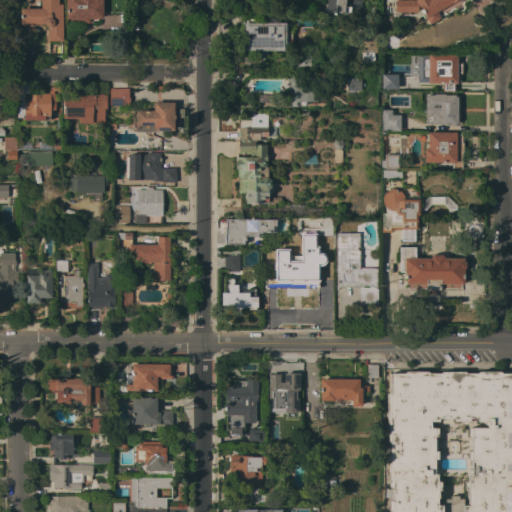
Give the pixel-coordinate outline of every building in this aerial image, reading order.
[(46,28),(46,27),(43,24),(20,24),(20,8),(40,8),(40,0),(58,0),(58,4),(62,4),(62,41),(60,41),(60,43),(49,43),(49,41),(46,41),(46,28)] [(102,0),(102,19),(89,19),(89,23),(65,23),(65,0),(102,0)] [(349,0),(348,16),(341,15),(341,13),(336,13),(336,15),(332,14),(332,12),(323,11),(324,2),(326,2),(326,1),(324,1),(324,0),(349,0)] [(456,0),(436,12),(440,18),(429,24),(422,12),(422,13),(420,10),(419,6),(418,7),(417,6),(417,12),(413,12),(413,13),(413,14),(410,14),(409,13),(409,12),(394,12),(394,0),(456,0)] [(243,23),(245,23),(245,20),(261,20),(261,23),(285,23),(285,31),(291,31),(291,42),(285,42),(285,51),(266,51),(266,56),(254,56),(254,51),(242,50),(243,23)] [(372,53),(373,63),(358,64),(356,37),(380,36),(381,36),(382,52),(380,52),(372,53)] [(427,65),(418,65),(418,55),(427,55),(427,54),(456,54),(456,63),(462,63),(462,74),(456,74),(456,84),(454,84),(454,92),(442,92),(442,83),(427,83),(427,65)] [(289,97),(287,96),(287,92),(289,91),(289,82),(286,82),(286,77),(307,76),(307,92),(315,92),(315,101),(304,102),(305,106),(290,107),(289,97)] [(345,90),(345,77),(359,77),(359,90),(346,90),(345,90)] [(397,89),(385,88),(385,78),(397,78),(397,89)] [(48,86),(59,86),(60,90),(53,90),(53,93),(54,93),(54,110),(51,110),(51,112),(49,112),(49,120),(44,120),(23,120),(23,118),(21,118),(21,115),(17,115),(16,88),(17,88),(17,84),(30,83),(30,94),(48,93),(48,88),(48,86)] [(128,89),(128,98),(129,98),(129,102),(128,102),(128,105),(109,105),(109,89),(128,89)] [(94,95),(94,94),(106,94),(106,109),(103,109),(103,123),(78,124),(78,119),(62,119),(62,100),(78,100),(78,95),(94,95)] [(424,95),(429,95),(429,94),(444,94),(444,95),(454,95),(454,96),(456,96),(456,123),(454,123),(454,124),(430,124),(425,124),(425,114),(424,114),(424,95)] [(272,97),(272,105),(264,105),(264,97),(272,97)] [(137,132),(137,126),(136,126),(136,111),(149,110),(149,103),(173,102),(173,114),(173,115),(174,116),(174,118),(173,119),(173,131),(155,131),(155,132),(137,132)] [(399,131),(381,130),(381,110),(391,110),(391,115),(399,115),(399,131)] [(250,120),(250,113),(266,113),(266,128),(275,128),(275,136),(259,136),(259,140),(237,140),(237,127),(239,127),(239,120),(250,120)] [(0,114),(12,114),(12,124),(0,124),(0,114)] [(462,170),(450,170),(450,163),(423,163),(423,148),(425,148),(425,146),(425,144),(426,143),(426,134),(427,134),(427,132),(443,132),(452,132),(452,133),(462,133),(462,170)] [(3,138),(15,138),(15,150),(3,150),(3,138)] [(238,141),(255,141),(255,144),(265,144),(265,154),(266,154),(266,161),(265,161),(265,167),(268,167),(268,177),(268,180),(268,187),(268,189),(267,189),(267,197),(280,197),(280,204),(277,204),(275,204),(271,204),(269,204),(244,204),(244,198),(244,194),(244,193),(237,193),(237,176),(236,176),(236,168),(235,168),(235,160),(236,160),(236,157),(249,157),(248,154),(238,154),(238,141)] [(28,166),(28,165),(20,165),(19,154),(27,154),(27,151),(51,151),(51,153),(51,165),(28,166)] [(146,154),(146,152),(160,152),(160,168),(175,168),(175,182),(160,182),(160,181),(152,181),(152,180),(138,180),(127,180),(127,177),(125,177),(125,157),(127,157),(127,154),(146,154)] [(383,167),(380,167),(380,160),(384,160),(384,154),(398,154),(398,169),(383,169),(383,167)] [(101,175),(101,174),(106,174),(106,185),(103,185),(103,193),(101,193),(100,200),(92,200),(92,196),(83,195),(83,193),(75,193),(75,191),(68,191),(68,177),(75,177),(75,175),(101,175)] [(0,185),(8,185),(8,198),(7,203),(0,202),(0,185)] [(161,216),(144,215),(144,224),(133,223),(133,213),(136,213),(136,201),(133,201),(133,191),(136,191),(136,189),(145,189),(145,188),(152,188),(152,189),(161,190),(161,216)] [(417,214),(416,214),(416,229),(391,230),(391,232),(381,232),(380,227),(381,227),(381,213),(385,213),(385,207),(382,203),(381,200),(382,198),(382,195),(384,193),(388,190),(393,189),(395,189),(398,190),(400,192),(402,194),(403,199),(407,199),(407,197),(417,197),(417,199),(417,214)] [(454,204),(448,210),(443,204),(430,204),(425,210),(420,205),(428,196),(446,196),(454,204)] [(288,207),(288,204),(301,204),(301,207),(336,207),(336,216),(287,216),(287,214),(241,214),(241,207),(288,207)] [(128,206),(128,209),(128,223),(127,223),(127,224),(115,223),(115,222),(114,222),(115,206),(128,206)] [(275,219),(275,232),(261,232),(261,234),(257,234),(257,237),(245,237),(245,241),(243,241),(243,244),(224,244),(224,231),(225,228),(225,219),(275,219)] [(117,239),(117,233),(130,233),(130,245),(156,245),(156,237),(169,237),(168,280),(152,280),(152,262),(149,262),(149,264),(142,264),(142,262),(134,262),(134,254),(122,254),(122,248),(117,248),(114,248),(114,239),(117,239)] [(359,233),(359,268),(376,268),(376,288),(376,304),(359,304),(359,287),(368,287),(368,286),(365,285),(361,284),(357,284),(352,284),(347,285),(342,286),(338,288),(338,289),(336,290),(336,289),(336,233),(359,233)] [(288,249),(288,261),(301,261),(301,234),(315,234),(316,246),(318,246),(318,253),(319,253),(321,253),(322,254),(323,255),(324,257),(325,258),(325,260),(324,262),(323,264),(321,265),(320,265),(318,265),(318,281),(274,281),(274,271),(273,271),(273,262),(274,262),(274,249),(288,249)] [(440,284),(440,290),(425,290),(425,284),(404,284),(404,273),(399,273),(398,247),(414,246),(414,258),(429,258),(431,256),(431,254),(444,254),(444,258),(464,257),(464,267),(463,269),(462,284),(440,284)] [(0,253),(14,253),(14,259),(15,259),(15,265),(14,265),(14,272),(17,272),(17,284),(12,284),(12,300),(5,300),(5,302),(0,302),(0,253)] [(238,253),(238,272),(230,272),(230,262),(224,262),(224,254),(229,254),(229,253),(238,253)] [(66,272),(55,272),(55,260),(66,260),(66,272)] [(97,263),(97,278),(104,278),(104,274),(114,274),(114,307),(98,307),(98,311),(86,311),(86,263),(97,263)] [(51,298),(38,298),(38,300),(39,300),(39,303),(25,303),(25,300),(26,300),(26,297),(25,297),(25,292),(26,292),(26,288),(25,288),(25,283),(26,283),(26,278),(25,278),(25,275),(31,275),(34,275),(37,275),(37,269),(50,269),(50,275),(51,275),(51,298)] [(70,308),(70,306),(63,306),(63,303),(62,303),(62,294),(63,294),(63,287),(65,287),(65,281),(64,281),(64,276),(72,276),(72,270),(81,270),(81,283),(82,283),(82,287),(81,287),(81,307),(80,307),(80,308),(70,308)] [(221,279),(235,279),(235,286),(257,286),(257,312),(244,312),(244,308),(230,308),(230,305),(221,304),(221,279)] [(117,306),(117,286),(131,286),(131,306),(117,306)] [(171,364),(171,379),(158,379),(158,391),(126,391),(126,392),(115,392),(115,382),(124,382),(124,374),(131,374),(131,364),(171,364)] [(377,378),(369,378),(369,382),(365,382),(366,364),(377,364),(377,378)] [(388,511),(388,501),(391,501),(391,487),(388,487),(388,471),(386,471),(386,456),(388,456),(388,449),(387,449),(387,447),(388,447),(388,442),(386,442),(386,393),(388,393),(388,373),(403,373),(404,372),(426,372),(428,373),(439,373),(440,372),(463,371),(465,373),(475,373),(477,372),(499,372),(500,373),(511,373),(511,511),(388,511)] [(55,378),(88,378),(88,387),(98,387),(98,403),(89,403),(89,404),(87,404),(87,405),(85,405),(85,404),(83,404),(83,405),(81,405),(81,404),(80,404),(80,400),(79,400),(79,401),(77,401),(77,400),(75,400),(75,401),(73,401),(73,400),(70,400),(70,402),(55,403),(55,393),(49,393),(49,389),(46,389),(46,380),(55,380),(55,378)] [(236,435),(231,436),(231,434),(229,435),(228,430),(225,430),(224,386),(230,385),(232,380),(256,379),(256,395),(257,395),(257,399),(260,399),(260,412),(256,412),(256,413),(255,413),(255,419),(256,419),(256,423),(256,425),(252,429),(246,429),(243,432),(239,432),(239,435),(236,435)] [(358,379),(358,387),(361,387),(361,386),(368,386),(368,393),(362,393),(362,404),(360,404),(360,406),(350,406),(350,400),(340,400),(340,398),(333,398),(333,401),(319,401),(319,392),(320,392),(320,388),(319,388),(319,379),(358,379)] [(264,401),(264,392),(284,392),(284,400),(286,400),(286,403),(291,403),(291,402),(294,402),(294,403),(299,403),(299,414),(290,414),(290,410),(286,410),(286,408),(277,408),(277,410),(277,412),(270,412),(270,410),(266,410),(266,403),(264,403),(264,401)] [(156,397),(156,410),(171,410),(171,424),(131,424),(131,413),(127,413),(127,405),(131,405),(131,397),(156,397)] [(88,419),(100,419),(100,429),(110,429),(110,433),(88,432),(88,419)] [(274,446),(274,427),(296,427),(296,442),(290,442),(290,446),(274,446)] [(71,439),(74,439),(74,446),(71,446),(72,454),(67,455),(67,457),(53,458),(52,449),(48,449),(48,442),(49,442),(49,436),(51,436),(50,434),(71,433),(71,439)] [(126,448),(112,448),(112,435),(125,435),(126,448)] [(164,441),(164,447),(165,447),(165,460),(168,460),(168,463),(171,463),(170,472),(143,472),(143,461),(134,461),(134,446),(137,446),(137,443),(141,443),(141,441),(164,441)] [(290,454),(274,454),(274,446),(290,446),(290,454)] [(110,450),(110,464),(92,463),(92,450),(110,450)] [(261,457),(261,491),(260,491),(260,496),(263,496),(263,503),(238,503),(239,492),(249,492),(250,482),(235,482),(235,474),(229,474),(229,455),(239,455),(239,456),(251,456),(251,457),(261,457)] [(82,475),(82,482),(80,482),(80,489),(52,489),(52,480),(48,480),(48,467),(54,467),(54,465),(91,465),(91,475),(82,475)] [(128,501),(128,478),(170,478),(170,488),(168,488),(168,489),(165,489),(165,488),(156,488),(156,489),(154,489),(154,491),(155,491),(156,491),(157,492),(157,493),(157,494),(156,495),(154,495),(154,498),(155,498),(155,496),(157,496),(157,498),(160,498),(160,496),(162,496),(162,498),(165,498),(165,508),(162,508),(162,509),(160,509),(160,508),(152,507),(152,509),(150,509),(150,507),(146,507),(146,509),(143,509),(143,507),(139,507),(139,509),(137,509),(137,507),(135,507),(135,506),(132,506),(132,501),(128,501)] [(47,511),(47,496),(84,496),(84,502),(86,502),(86,509),(89,509),(89,511),(47,511)] [(111,511),(111,501),(124,502),(123,511),(111,511)]
